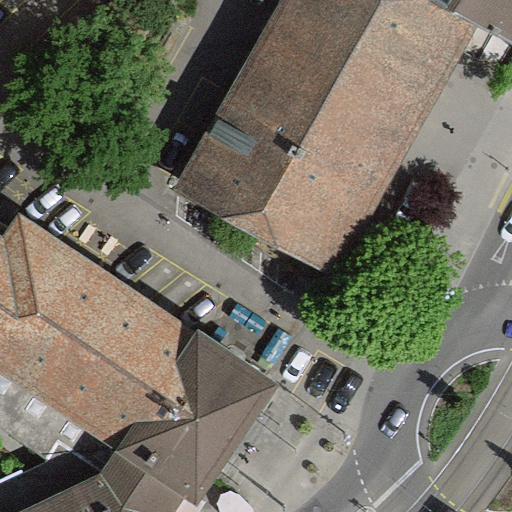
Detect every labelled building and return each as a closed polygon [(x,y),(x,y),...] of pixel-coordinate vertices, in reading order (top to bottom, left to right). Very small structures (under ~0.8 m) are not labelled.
[(326,258),(463,11),(445,0),(291,0),(187,183),(326,258)] [(511,0),(445,0),(463,11),(511,35),(511,0)] [(0,360),(100,427),(185,484),(196,491),(272,380),(22,217),(14,230),(0,221),(0,360)] [(100,427),(0,360),(0,422),(50,455),(60,440),(83,455),(100,427)] [(185,484),(100,427),(83,455),(60,440),(50,455),(46,460),(47,463),(0,486),(0,511),(163,511),(164,511),(185,484)]
